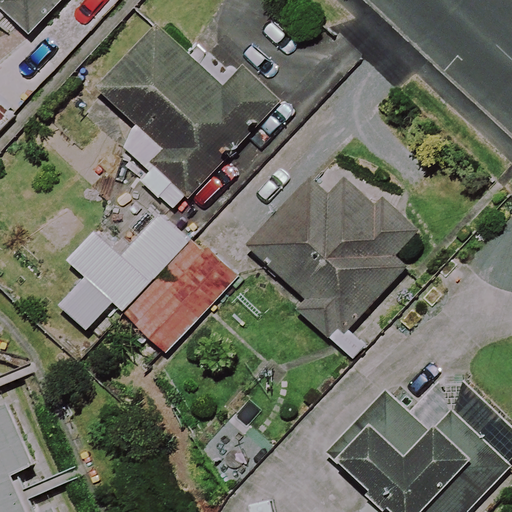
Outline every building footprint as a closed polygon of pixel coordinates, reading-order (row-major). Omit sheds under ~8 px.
[(65,0),(0,0),(0,6),(30,36),(65,0)] [(143,127),(126,145),(149,167),(141,176),(178,211),(281,103),(247,71),(228,90),(161,26),(102,87),(143,127)] [(0,133),(14,118),(0,104),(0,133)] [(399,256),(417,234),(349,178),(331,200),(311,183),(254,251),(311,299),(301,310),(329,334),(339,322),(351,332),(408,263),(399,256)] [(131,317),(202,245),(168,212),(123,258),(97,233),(72,259),(91,279),(65,306),(91,332),(118,304),(131,317)] [(202,245),(131,317),(167,352),(237,280),(202,245)] [(333,460),(375,498),(362,511),(475,511),(511,471),(511,430),(472,395),(433,437),(389,397),(333,460)] [(57,511),(55,506),(40,511),(32,511),(18,479),(40,469),(10,403),(0,406),(0,511),(57,511)]
